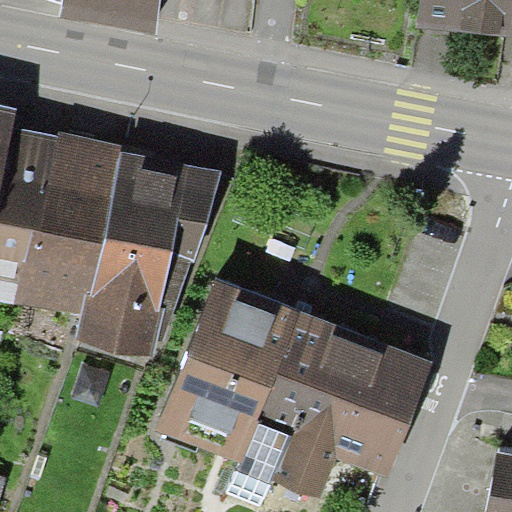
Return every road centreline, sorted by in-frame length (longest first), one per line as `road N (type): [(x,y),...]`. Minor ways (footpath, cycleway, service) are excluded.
road 1 (residential): [(511,175),(396,511)]
road 2 (secondary): [(0,39),(262,92)]
road 3 (secondary): [(262,92),(511,142)]
